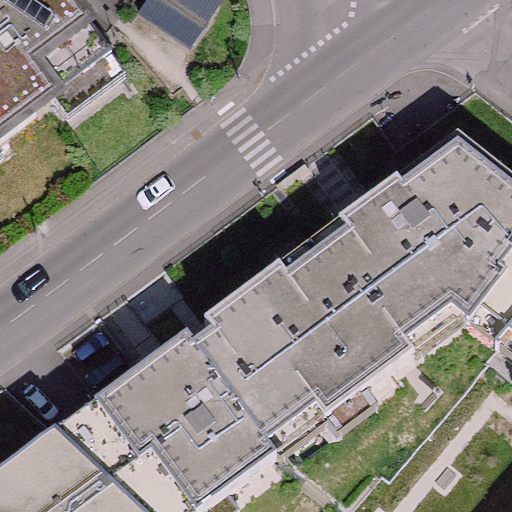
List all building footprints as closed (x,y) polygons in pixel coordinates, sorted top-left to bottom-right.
[(0,0),(0,144),(40,114),(34,105),(50,92),(57,101),(114,58),(108,46),(42,0),(0,0)] [(152,0),(142,14),(194,51),(206,30),(224,0),(152,0)] [(128,75),(114,58),(57,101),(71,119),(128,75)] [(412,72),(385,92),(410,127),(437,107),(412,72)] [(0,163),(9,157),(0,145),(0,163)] [(394,192),(399,199),(454,159),(487,187),(492,180),(454,150),(394,192)] [(503,344),(511,333),(511,195),(492,180),(487,187),(454,159),(399,199),(394,192),(203,329),(210,339),(192,352),(185,342),(55,437),(133,511),(234,511),(235,511),(224,497),(321,426),(361,397),(407,363),(400,353),(445,321),(462,334),(474,320),(503,344)] [(400,353),(407,363),(412,370),(460,335),(490,359),(503,344),(474,320),(462,334),(445,321),(400,353)] [(511,511),(511,333),(503,344),(490,359),(487,362),(511,383),(511,511)] [(361,397),(321,426),(332,443),(373,414),(361,397)] [(133,511),(55,437),(0,476),(0,511),(133,511)]
